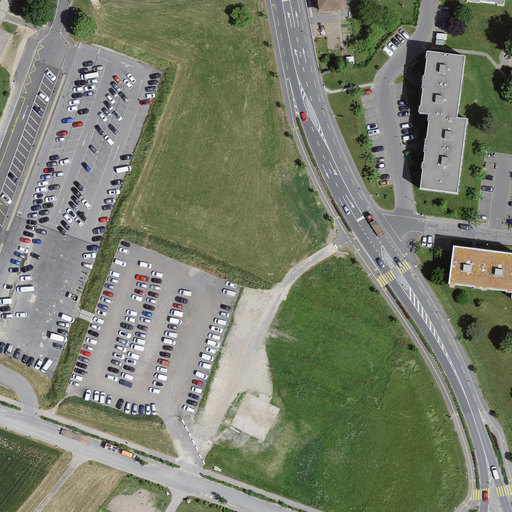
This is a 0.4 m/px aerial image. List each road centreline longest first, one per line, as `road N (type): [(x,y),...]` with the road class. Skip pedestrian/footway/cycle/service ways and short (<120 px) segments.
road 1 (residential): [(185,480),(282,288),(335,246)]
road 2 (residential): [(429,0),(421,38),(381,89),(404,225)]
road 3 (residential): [(185,480),(0,415)]
road 4 (primary): [(376,236),(388,277),(458,379)]
road 5 (primary): [(458,379),(439,329),(376,236)]
road 6 (primary): [(291,52),(308,129),(342,180)]
road 7 (primary): [(342,180),(291,52)]
road 8 (unknown): [(84,236),(43,301),(0,325)]
